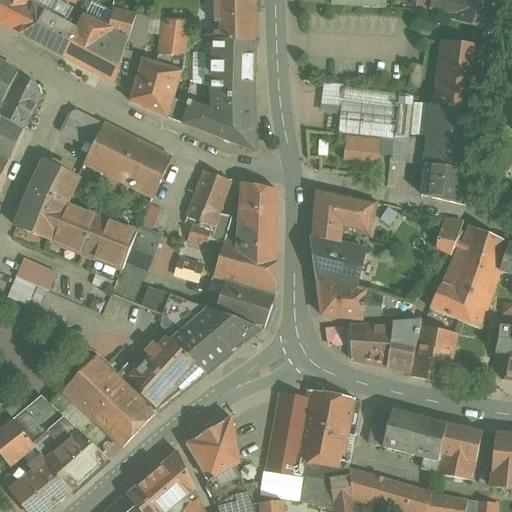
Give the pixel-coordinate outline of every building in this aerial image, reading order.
[(1,0),(0,2),(0,23),(65,58),(76,33),(77,30),(66,24),(71,16),(57,8),(53,17),(30,5),(33,0),(1,0)] [(216,0),(217,40),(258,46),(257,0),(216,0)] [(363,0),(327,0),(327,7),(363,8),(363,0)] [(454,0),(419,0),(418,11),(433,12),(433,9),(452,14),(454,0)] [(503,0),(464,0),(464,2),(457,1),(458,0),(457,0),(454,0),(452,14),(451,20),(491,34),(503,0)] [(111,29),(85,17),(78,33),(76,33),(65,58),(97,75),(116,85),(129,41),(137,15),(117,10),(111,29)] [(163,67),(144,61),(132,102),(169,119),(175,100),(182,74),(183,74),(190,37),(191,23),(165,21),(165,20),(154,18),(137,15),(129,41),(162,49),(160,58),(165,60),(163,67)] [(258,46),(217,40),(217,41),(214,40),(212,94),(256,96),(257,75),(256,75),(256,67),(257,67),(258,46)] [(486,48),(443,42),(435,106),(440,107),(477,111),(486,48)] [(19,74),(0,62),(0,100),(4,103),(19,74)] [(3,106),(0,110),(0,115),(24,130),(25,131),(43,94),(41,88),(19,74),(4,103),(3,106)] [(400,95),(343,88),(339,135),(395,141),(399,106),(400,95)] [(256,97),(212,94),(212,112),(205,109),(206,108),(190,102),(188,107),(189,107),(184,126),(255,153),(256,154),(258,146),(256,97)] [(186,103),(175,100),(169,119),(179,124),(186,103)] [(412,107),(399,106),(396,139),(409,139),(412,107)] [(477,111),(440,107),(434,168),(470,172),(477,111)] [(0,153),(11,160),(24,130),(0,115),(0,153)] [(173,159),(105,125),(85,165),(154,200),(173,159)] [(424,139),(409,139),(396,139),(395,141),(394,155),(422,159),(424,139)] [(0,185),(10,163),(0,157),(0,185)] [(203,171),(177,160),(163,194),(170,197),(164,213),(157,210),(151,229),(177,238),(183,219),(178,217),(184,203),(189,205),(203,171)] [(434,168),(427,167),(423,197),(466,207),(470,172),(434,168)] [(79,169),(59,202),(74,207),(92,177),(79,169)] [(232,183),(206,173),(188,218),(202,223),(200,229),(194,226),(189,243),(208,248),(211,238),(214,239),(218,226),(216,225),(232,183)] [(279,192),(245,185),(243,220),(222,215),(218,226),(214,239),(211,238),(208,248),(203,262),(200,273),(228,282),(217,313),(254,327),(265,331),(277,295),(279,252),(279,192)] [(59,202),(32,191),(17,229),(124,270),(132,251),(139,233),(74,207),(59,202)] [(401,210),(328,192),(320,191),(317,192),(313,239),(341,246),(344,232),(359,235),(355,249),(367,252),(390,259),(401,210)] [(465,224),(445,221),(437,250),(450,255),(465,224)] [(163,235),(141,228),(139,233),(132,251),(153,260),(163,235)] [(510,245),(470,228),(431,310),(459,322),(465,324),(481,331),(501,273),(510,245)] [(341,246),(313,239),(319,281),(358,290),(363,268),(367,252),(341,246)] [(189,243),(183,241),(179,256),(203,262),(208,248),(189,243)] [(511,245),(510,245),(501,273),(511,276),(511,245)] [(422,270),(390,259),(367,252),(363,268),(417,286),(422,270)] [(114,282),(97,276),(89,295),(107,302),(114,282)] [(17,278),(8,299),(29,308),(37,287),(17,278)] [(358,290),(319,281),(324,318),(326,317),(364,322),(364,318),(382,317),(382,318),(391,318),(405,314),(414,307),(367,292),(358,290)] [(217,313),(171,296),(163,316),(183,334),(173,343),(206,374),(234,350),(231,346),(254,327),(217,313)] [(511,305),(505,304),(503,316),(511,317),(511,305)] [(465,324),(459,322),(455,335),(459,336),(462,337),(465,324)] [(423,323),(351,328),(354,362),(381,368),(412,374),(423,323)] [(455,335),(423,329),(413,379),(446,386),(450,367),(452,368),(459,336),(455,335)] [(6,336),(0,330),(0,358),(19,377),(38,357),(10,331),(6,336)] [(173,343),(169,340),(160,350),(156,346),(148,354),(152,358),(142,369),(133,361),(120,375),(159,412),(206,374),(173,343)] [(156,414),(97,359),(96,359),(83,350),(71,366),(82,375),(65,393),(99,424),(87,437),(112,461),(156,414)] [(110,460),(30,386),(24,393),(35,403),(27,411),(27,412),(16,422),(37,449),(44,459),(72,494),(110,460)] [(352,455),(346,454),(351,428),(356,430),(362,403),(356,403),(356,400),(311,391),(310,398),(282,397),(283,431),(280,438),(275,437),(269,472),(307,478),(303,504),(335,510),(335,511),(356,511),(354,501),(353,479),(350,470),(349,470),(352,455)] [(448,425),(363,403),(356,430),(354,436),(371,441),(370,444),(427,460),(440,463),(448,425)] [(234,420),(189,447),(211,483),(209,489),(219,511),(261,511),(261,505),(259,483),(244,486),(234,470),(242,465),(234,420)] [(16,422),(15,421),(0,432),(0,453),(12,469),(37,449),(16,422)] [(483,434),(448,425),(440,463),(438,476),(473,483),(483,434)] [(511,436),(497,435),(492,489),(511,491),(511,436)] [(180,453),(129,497),(141,511),(171,511),(197,490),(180,453)] [(49,511),(72,494),(44,459),(32,468),(37,474),(13,493),(28,511),(49,511)] [(440,463),(427,460),(419,490),(433,494),(438,476),(440,463)] [(419,490),(350,470),(353,479),(354,501),(391,511),(429,511),(433,496),(433,494),(419,490)] [(206,511),(197,490),(171,511),(206,511)] [(466,511),(469,502),(433,496),(429,511),(466,511)] [(139,511),(127,498),(111,511),(139,511)] [(285,511),(285,503),(261,505),(261,511),(285,511)] [(497,511),(498,505),(479,503),(477,511),(497,511)]
